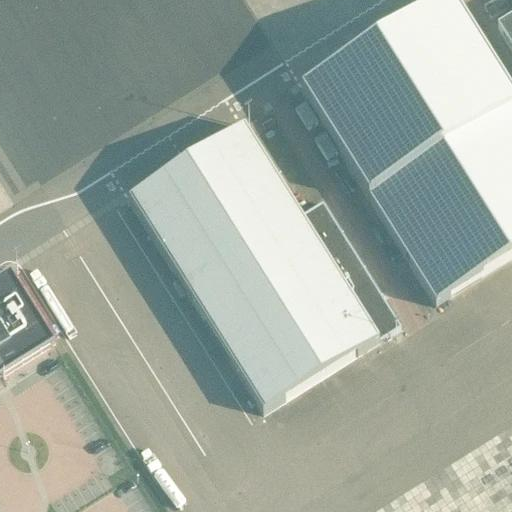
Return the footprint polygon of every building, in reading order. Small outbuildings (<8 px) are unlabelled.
[(509,10),(502,0),(500,0),(484,10),(491,22),(509,10)] [(511,262),(511,98),(452,2),(302,96),(436,310),(511,262)] [(511,22),(498,32),(511,54),(511,22)] [(401,331),(323,206),(301,220),(245,131),(129,204),(263,418),(401,331)] [(0,379),(53,346),(11,279),(0,285),(0,379)]
